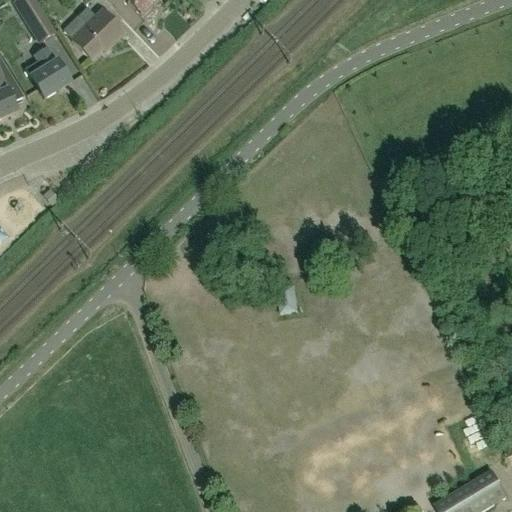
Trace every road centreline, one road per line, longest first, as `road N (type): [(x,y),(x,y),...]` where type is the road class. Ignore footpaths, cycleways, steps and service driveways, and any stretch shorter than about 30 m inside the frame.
road 1 (unclassified): [(118,284),(317,90),(355,65),(511,1)]
road 2 (residential): [(0,166),(119,109),(244,0)]
road 3 (residential): [(118,284),(136,304),(212,511)]
road 4 (unclassified): [(0,400),(118,284)]
